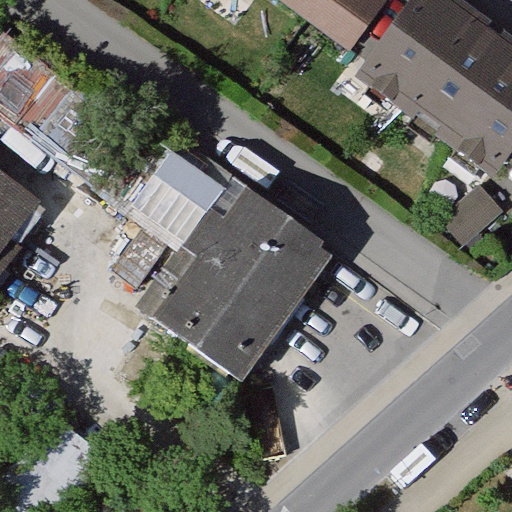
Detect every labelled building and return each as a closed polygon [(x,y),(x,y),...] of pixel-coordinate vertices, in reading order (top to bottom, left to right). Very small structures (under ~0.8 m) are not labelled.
[(394,11),(379,0),(274,0),(358,61),(394,11)] [(511,174),(511,42),(454,0),(423,0),(360,87),(501,189),(511,174)] [(81,94),(0,29),(0,120),(40,151),(123,219),(180,260),(142,313),(249,393),(343,256),(173,139),(168,145),(90,85),(81,94)] [(0,295),(58,214),(0,170),(0,295)] [(511,220),(486,193),(447,227),(472,254),(511,220)]
